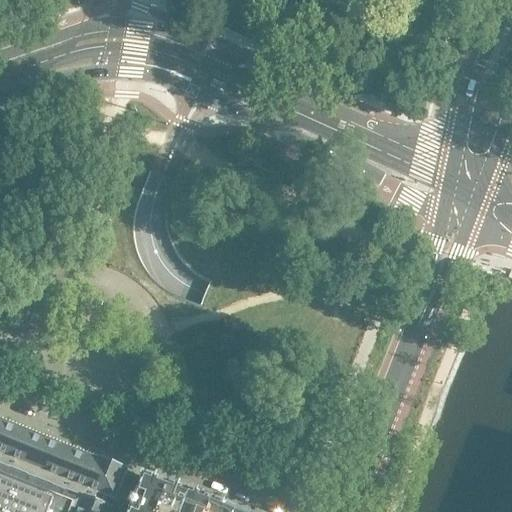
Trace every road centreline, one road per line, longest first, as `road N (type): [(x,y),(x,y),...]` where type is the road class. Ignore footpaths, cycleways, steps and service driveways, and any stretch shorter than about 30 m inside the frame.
road 1 (tertiary): [(453,163),(152,27),(95,24),(0,55)]
road 2 (tertiary): [(0,98),(87,72),(160,77),(441,213)]
road 3 (residential): [(0,389),(303,511)]
road 4 (primary): [(351,511),(415,336)]
road 5 (primary): [(506,0),(471,84),(453,163)]
road 6 (primary): [(441,213),(415,336)]
road 7 (primary): [(415,336),(468,226)]
